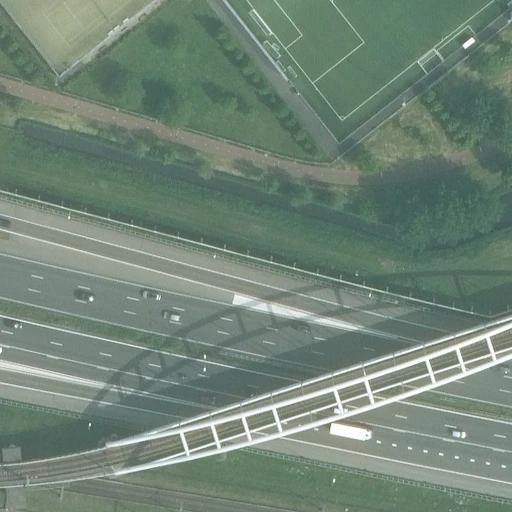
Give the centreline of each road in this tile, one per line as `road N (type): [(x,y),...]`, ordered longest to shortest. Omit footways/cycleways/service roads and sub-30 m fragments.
road 1 (motorway): [(480,380),(237,287),(0,222)]
road 2 (motorway): [(480,380),(0,275)]
road 3 (motorway): [(247,393),(511,445)]
road 4 (motorway): [(0,338),(247,393)]
road 5 (motorway): [(0,367),(247,393)]
